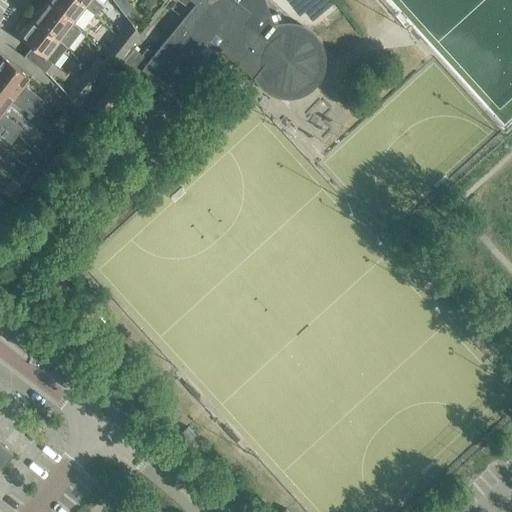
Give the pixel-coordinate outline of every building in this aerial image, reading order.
[(81,29),(94,12),(87,5),(80,0),(47,0),(47,1),(73,22),(80,28),(81,29)] [(80,0),(87,5),(94,12),(95,13),(103,5),(97,0),(80,0)] [(133,6),(129,0),(113,0),(126,15),(133,6)] [(264,0),(197,0),(196,2),(192,8),(191,9),(148,61),(141,69),(162,86),(179,100),(220,50),(252,77),(253,78),(257,73),(264,65),(293,90),(298,88),(302,86),(307,83),(311,79),(314,75),(316,70),(317,65),(318,60),(317,54),(316,49),(313,45),(310,40),(306,37),(302,34),(297,31),(292,30),(287,30),(282,30),(276,32),(264,0)] [(179,0),(188,6),(191,9),(192,8),(196,2),(192,0),(179,0)] [(79,29),(80,28),(73,22),(47,1),(41,9),(38,9),(34,14),(34,18),(33,19),(60,39),(66,46),(79,29)] [(66,46),(60,39),(33,19),(28,26),(24,27),(20,32),(21,35),(19,37),(32,47),(25,57),(26,57),(45,71),(52,61),(53,62),(65,46),(66,46)] [(129,21),(117,36),(131,46),(131,47),(140,36),(129,21)] [(104,52),(117,63),(131,46),(117,36),(104,52)] [(131,46),(117,63),(123,67),(126,64),(136,51),(131,47),(131,46)] [(137,51),(109,86),(110,87),(120,95),(141,69),(148,61),(144,57),(137,51)] [(1,56),(0,57),(0,78),(37,108),(43,101),(23,86),(29,78),(1,56)] [(99,58),(89,70),(98,77),(108,65),(99,58)] [(88,90),(98,77),(89,70),(88,71),(79,82),(88,90)] [(0,78),(0,100),(8,106),(12,100),(32,115),(37,108),(0,78)] [(120,95),(110,87),(93,106),(103,115),(120,95)] [(2,113),(8,106),(0,100),(0,122),(16,135),(21,129),(2,113)] [(123,114),(116,124),(134,139),(142,130),(123,114)] [(68,131),(75,121),(69,116),(62,126),(68,131)] [(0,122),(0,134),(10,142),(16,135),(0,122)] [(62,126),(56,133),(62,138),(68,131),(62,126)] [(40,154),(41,155),(46,159),(53,151),(46,146),(40,154)] [(30,169),(36,173),(46,159),(41,155),(30,169)] [(24,187),(36,173),(30,169),(29,168),(17,181),(24,187)] [(17,181),(9,191),(16,197),(24,187),(17,181)] [(5,200),(0,205),(0,212),(3,214),(11,204),(5,200)] [(189,442),(196,436),(187,426),(181,432),(189,442)] [(0,463),(11,449),(0,439),(0,463)]
